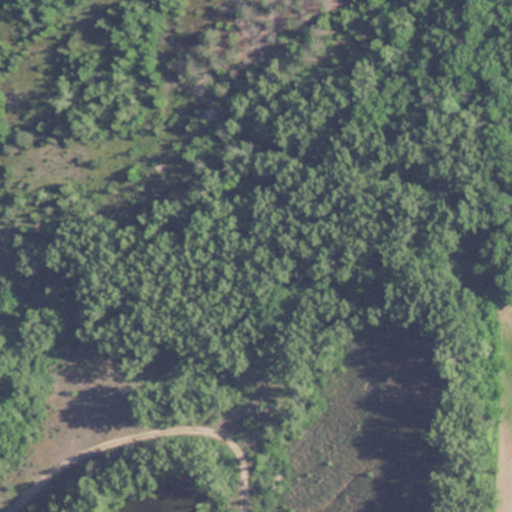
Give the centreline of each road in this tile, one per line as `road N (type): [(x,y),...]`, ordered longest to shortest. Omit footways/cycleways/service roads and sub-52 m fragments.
road 1 (track): [(277,366),(293,320),(335,294),(397,285),(511,300)]
road 2 (track): [(277,366),(229,511)]
